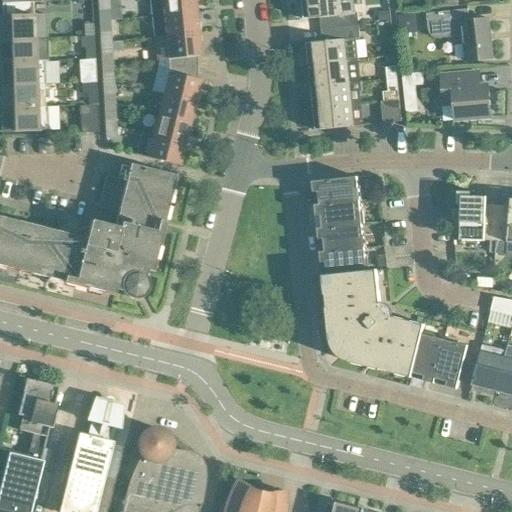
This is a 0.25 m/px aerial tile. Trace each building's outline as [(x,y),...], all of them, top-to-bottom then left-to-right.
[(108,0),(97,0),(98,10),(109,10),(108,0)] [(150,0),(152,16),(163,15),(196,12),(195,0),(150,0)] [(320,18),(321,30),(359,26),(358,14),(355,14),(353,0),(302,0),(304,20),(320,18)] [(447,0),(448,2),(439,3),(439,9),(459,7),(457,0),(447,0)] [(0,16),(0,39),(47,38),(46,15),(33,15),(33,2),(2,3),(2,16),(0,16)] [(468,9),(426,14),(428,30),(430,34),(432,37),(435,38),(439,39),(463,37),(466,62),(494,59),(489,19),(470,21),(468,9)] [(152,16),(154,37),(166,36),(166,37),(198,34),(196,12),(163,15),(152,16)] [(83,25),(84,37),(93,37),(92,24),(83,25)] [(307,44),(309,66),(358,61),(356,39),(360,39),(359,26),(321,30),(322,42),(307,44)] [(99,32),(100,43),(111,42),(110,32),(99,32)] [(157,60),(168,59),(197,56),(201,56),(198,34),(166,37),(166,36),(154,37),(157,60)] [(85,50),(85,60),(94,60),(93,37),(84,37),(80,38),(81,51),(85,50)] [(0,39),(0,62),(43,61),(47,61),(47,38),(0,39)] [(111,42),(100,43),(100,54),(112,53),(111,42)] [(168,72),(163,94),(195,102),(200,80),(196,79),(197,56),(168,59),(168,72)] [(94,60),(85,60),(79,60),(81,83),(95,83),(95,72),(94,60)] [(0,62),(0,70),(1,86),(44,84),(43,61),(0,62)] [(309,66),(311,87),(361,82),(358,61),(309,66)] [(386,68),(387,80),(397,79),(396,67),(386,68)] [(489,85),(480,86),(479,72),(442,75),(444,106),(454,105),(456,121),(491,118),(489,85)] [(101,74),(102,84),(113,84),(113,73),(101,74)] [(423,75),(403,77),(404,88),(424,86),(423,75)] [(397,79),(387,80),(388,93),(399,91),(397,79)] [(311,87),(313,109),(351,105),(350,92),(362,91),(361,82),(311,87)] [(1,86),(1,108),(45,107),(44,84),(1,86)] [(113,84),(102,84),(103,95),(114,94),(113,84)] [(87,93),(88,106),(97,105),(96,92),(87,93)] [(163,94),(158,115),(190,123),(195,102),(163,94)] [(381,102),(383,124),(402,122),(400,100),(381,102)] [(351,105),(313,109),(316,131),(353,127),(363,126),(361,104),(351,105)] [(97,105),(88,106),(79,106),(81,133),(99,133),(97,105)] [(45,107),(1,108),(2,132),(45,130),(45,107)] [(158,115),(153,136),(185,144),(190,123),(158,115)] [(104,117),(104,128),(116,127),(115,116),(104,117)] [(116,127),(104,128),(105,138),(116,137),(116,127)] [(185,144),(153,136),(147,158),(179,166),(185,144)] [(154,262),(159,244),(154,243),(159,221),(164,222),(173,187),(168,186),(171,174),(130,164),(126,181),(106,176),(98,208),(118,213),(114,226),(91,220),(86,238),(75,235),(73,241),(41,233),(43,227),(18,221),(17,226),(0,222),(0,265),(8,268),(9,262),(31,268),(30,273),(64,282),(66,277),(88,282),(86,287),(104,292),(106,287),(121,291),(122,292),(123,293),(124,295),(125,296),(127,297),(128,298),(131,299),(133,299),(135,299),(137,299),(138,299),(141,298),(142,297),(144,296),(145,294),(146,292),(147,291),(148,289),(148,287),(148,286),(148,285),(148,283),(148,281),(147,279),(146,277),(145,276),(149,261),(154,262)] [(315,206),(360,202),(362,202),(361,187),(359,187),(358,178),(313,182),(314,193),(316,193),(317,205),(315,206)] [(485,241),(496,242),(499,205),(486,204),(487,197),(462,196),(461,216),(453,215),(453,213),(451,213),(453,233),(460,234),(460,240),(485,241)] [(507,243),(511,243),(511,198),(511,199),(511,206),(499,205),(496,242),(507,242),(507,243)] [(318,229),(318,230),(363,225),(363,226),(365,225),(363,210),(361,211),(360,202),(315,206),(316,216),(318,216),(320,229),(318,229)] [(320,252),(320,253),(365,249),(367,249),(366,234),(363,234),(363,226),(363,225),(318,230),(319,240),(321,240),(322,252),(320,252)] [(325,276),(324,276),(325,276),(368,272),(367,271),(370,271),(368,257),(366,257),(365,249),(320,253),(321,263),(323,263),(325,276)] [(412,378),(412,377),(411,376),(422,334),(422,335),(423,333),(425,325),(391,317),(391,321),(387,320),(388,314),(383,308),(377,309),(377,305),(380,304),(377,270),(370,271),(367,271),(368,272),(325,276),(324,276),(323,276),(325,296),(335,295),(336,307),(326,308),(329,340),(339,339),(340,346),(345,352),(351,353),(349,363),(380,370),(382,361),(395,364),(392,373),(412,378)] [(491,311),(511,316),(511,300),(494,297),(491,311)] [(424,381),(434,384),(445,340),(436,338),(437,336),(423,333),(422,335),(422,334),(411,376),(412,377),(412,376),(424,379),(424,381)] [(460,377),(474,380),(479,360),(466,357),(468,346),(459,344),(459,342),(445,338),(445,340),(434,384),(435,382),(447,385),(447,387),(457,390),(460,377)] [(472,386),(496,392),(507,352),(482,346),(479,360),(474,380),(472,386)] [(496,392),(511,396),(511,346),(508,346),(507,352),(496,392)] [(0,485),(0,511),(30,511),(41,469),(39,468),(49,428),(51,429),(56,411),(49,409),(56,382),(54,382),(53,388),(27,381),(19,414),(22,414),(18,430),(33,434),(27,457),(8,453),(0,485)] [(99,401),(98,405),(95,405),(87,436),(78,433),(58,511),(95,511),(113,442),(112,441),(120,411),(117,410),(118,406),(99,401)] [(147,430),(146,431),(144,432),(142,434),(141,435),(140,437),(139,439),(138,440),(138,442),(138,443),(138,445),(138,447),(138,449),(139,451),(140,453),(141,455),(142,456),(143,457),(140,465),(139,465),(137,466),(136,467),(135,469),(130,481),(128,487),(127,492),(124,501),(123,506),(122,511),(197,511),(199,509),(201,496),(202,493),(203,489),(203,487),(203,483),(203,477),(203,474),(203,470),(203,468),(202,466),(202,464),(201,462),(200,460),(198,458),(196,456),(194,455),(192,454),(191,454),(189,453),(188,453),(184,453),(182,454),(180,454),(178,456),(176,457),(169,452),(170,451),(170,450),(171,448),(171,447),(171,444),(171,443),(170,441),(170,440),(169,438),(169,437),(168,435),(166,433),(164,431),(162,430),(159,429),(157,429),(155,428),(152,429),(150,429),(147,430)] [(285,492),(266,494),(252,490),(236,480),(234,483),(233,487),(230,491),(229,495),(227,500),(226,504),(224,509),(223,511),(284,511),(285,508),(285,503),(285,499),(285,494),(285,492)]
